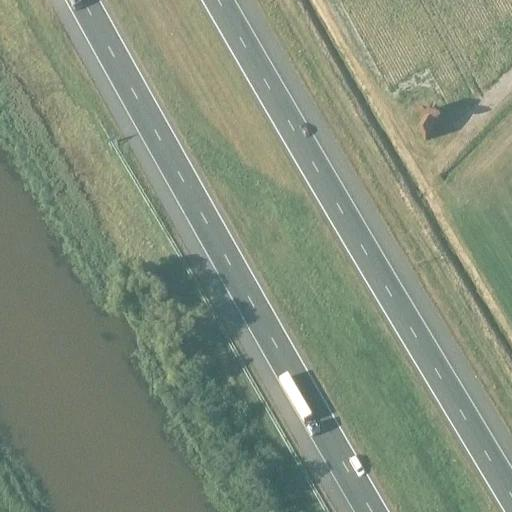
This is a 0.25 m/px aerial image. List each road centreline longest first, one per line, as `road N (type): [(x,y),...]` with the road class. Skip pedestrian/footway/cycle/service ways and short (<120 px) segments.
road 1 (motorway): [(81,0),(371,511)]
road 2 (motorway): [(511,498),(217,0)]
